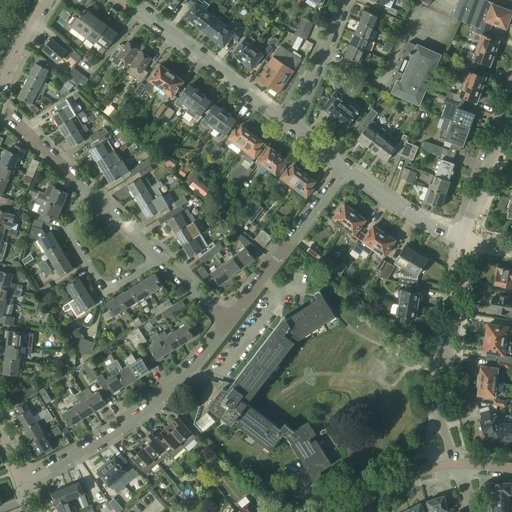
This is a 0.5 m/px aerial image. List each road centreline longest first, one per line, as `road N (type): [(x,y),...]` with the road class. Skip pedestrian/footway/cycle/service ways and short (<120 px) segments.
road 1 (residential): [(20,481),(131,421),(229,321)]
road 2 (residential): [(456,463),(440,396),(465,239)]
road 3 (residential): [(291,128),(122,0)]
road 4 (residential): [(229,321),(345,168)]
road 5 (residential): [(161,257),(113,288),(100,284),(68,230),(85,187)]
road 6 (unknown): [(191,368),(226,372),(275,309),(274,289),(260,280)]
road 7 (residential): [(465,239),(511,102)]
road 8 (residential): [(465,239),(394,204),(345,168)]
road 9 (residential): [(291,128),(346,0)]
road 10 (residential): [(342,511),(408,475),(456,463)]
